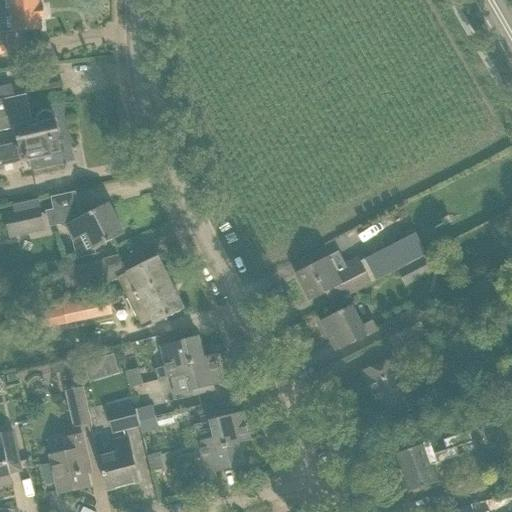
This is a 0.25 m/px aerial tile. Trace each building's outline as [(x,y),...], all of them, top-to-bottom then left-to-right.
[(41,29),(40,17),(43,17),(43,7),(39,7),(37,0),(1,0),(5,33),(41,29)] [(32,124),(26,95),(14,97),(13,91),(8,92),(7,86),(0,87),(0,131),(14,129),(17,144),(0,148),(0,164),(28,158),(28,160),(31,160),(50,155),(50,153),(62,151),(56,120),(54,115),(50,111),(45,110),(40,112),(37,116),(36,122),(37,123),(32,124)] [(44,229),(39,206),(38,200),(12,205),(13,210),(3,212),(9,237),(44,229)] [(53,210),(46,212),(49,226),(61,223),(65,225),(71,236),(73,240),(86,234),(94,249),(106,243),(123,234),(107,203),(81,216),(77,209),(64,212),(63,208),(53,210)] [(313,264),(295,273),(309,301),(339,285),(345,296),(363,287),(370,283),(375,280),(370,267),(364,270),(360,261),(358,257),(345,264),(338,251),(328,256),(313,264)] [(116,279),(123,292),(128,290),(129,291),(143,284),(145,288),(167,276),(157,256),(126,272),(118,254),(68,266),(69,275),(63,276),(65,289),(72,288),(73,294),(109,287),(108,283),(116,279)] [(128,290),(123,292),(142,329),(153,324),(165,317),(183,308),(167,276),(145,288),(143,284),(129,291),(128,290)] [(111,313),(108,297),(37,312),(40,327),(111,313)] [(382,326),(388,338),(424,321),(423,319),(440,310),(435,299),(418,308),(417,307),(382,326)] [(320,321),(335,352),(377,330),(372,320),(362,325),(352,305),(320,321)] [(424,321),(388,338),(394,351),(430,333),(424,321)] [(161,346),(166,367),(203,358),(197,337),(178,342),(161,346)] [(203,358),(166,367),(154,370),(157,380),(188,373),(193,396),(214,391),(213,384),(221,382),(214,355),(203,358)] [(394,359),(362,372),(381,420),(413,407),(394,359)] [(61,363),(51,366),(52,373),(62,371),(61,363)] [(140,368),(125,372),(129,388),(144,384),(140,368)] [(14,374),(6,376),(8,382),(16,380),(14,374)] [(66,392),(74,427),(89,424),(82,389),(66,392)] [(137,421),(134,409),(135,409),(133,403),(106,410),(112,434),(139,427),(137,421)] [(155,417),(152,405),(135,409),(134,409),(137,421),(155,417)] [(249,440),(242,413),(234,415),(232,409),(199,417),(200,423),(193,425),(198,442),(214,438),(215,443),(236,438),(238,443),(249,440)] [(141,433),(158,429),(155,417),(137,421),(139,427),(140,427),(141,433)] [(393,454),(406,493),(440,481),(434,465),(449,459),(450,462),(477,452),(469,428),(393,454)] [(19,462),(15,442),(12,431),(0,433),(0,486),(11,484),(7,465),(19,462)] [(90,471),(85,452),(82,435),(64,439),(67,453),(50,457),(58,493),(89,486),(86,472),(90,471)] [(98,457),(107,490),(139,482),(127,437),(112,441),(115,452),(98,457)] [(236,438),(215,443),(214,438),(198,442),(206,473),(243,464),(238,443),(236,438)] [(164,468),(161,452),(147,456),(150,471),(164,468)]
